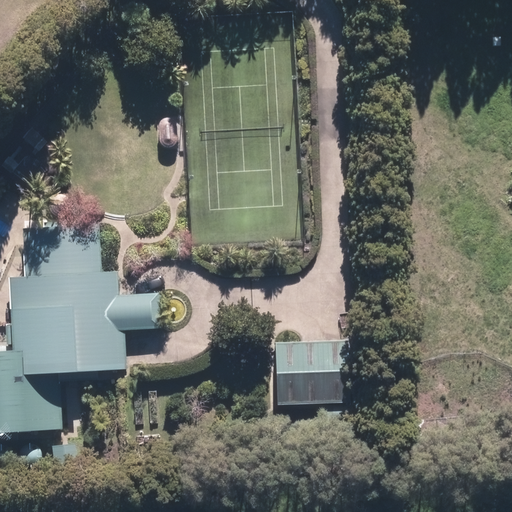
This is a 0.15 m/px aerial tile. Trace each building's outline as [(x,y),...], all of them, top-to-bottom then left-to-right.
[(52,146),(33,126),(21,137),(40,157),(52,146)] [(24,160),(20,164),(10,155),(0,164),(10,174),(4,179),(28,204),(48,185),(24,160)] [(23,277),(6,277),(10,351),(0,351),(0,431),(59,428),(56,372),(124,369),(122,331),(158,329),(156,293),(116,295),(115,272),(98,272),(96,225),(21,229),(23,277)] [(324,404),(347,403),(344,340),(271,343),(274,406),(324,404)] [(347,423),(347,403),(324,404),(325,424),(347,423)] [(422,419),(408,421),(410,437),(424,435),(422,419)] [(74,444),(51,446),(54,480),(77,479),(74,444)]
